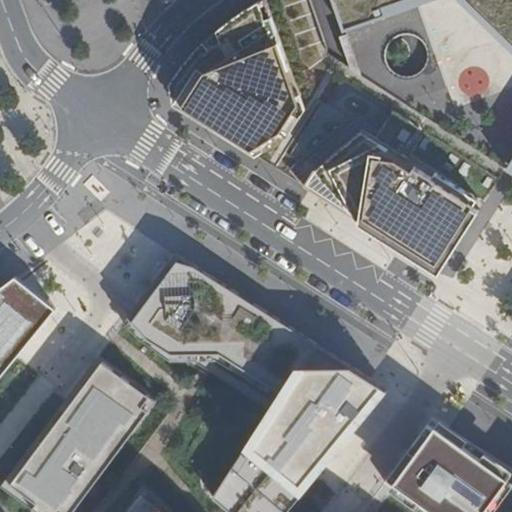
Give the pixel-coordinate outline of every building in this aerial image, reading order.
[(306,109),(266,0),(260,0),(245,9),(223,24),(203,42),(191,55),(182,66),(171,84),(174,103),(256,155),(288,134),(306,109)] [(511,0),(333,0),(344,31),(346,30),(418,4),(447,86),(403,101),(511,171),(511,0)] [(418,4),(346,30),(347,34),(340,36),(352,69),(403,101),(447,86),(418,4)] [(313,170),(303,186),(439,273),(480,210),(474,206),(479,199),(455,183),(456,182),(412,153),(409,158),(364,129),(313,170)] [(240,294),(175,252),(123,322),(207,376),(210,372),(269,411),(276,415),(252,451),(246,446),(213,497),(231,511),(287,511),(304,492),(298,488),(323,458),(328,462),(389,389),(250,300),(246,307),(235,301),(240,294)] [(0,378),(57,308),(17,275),(0,287),(0,378)] [(250,300),(240,294),(235,301),(246,307),(250,300)] [(103,360),(98,356),(87,371),(92,375),(103,360)] [(39,447),(8,489),(38,511),(73,511),(149,411),(142,406),(150,395),(103,360),(92,375),(87,371),(64,402),(69,406),(41,444),(36,439),(33,443),(39,447)] [(157,400),(150,395),(142,406),(149,411),(157,400)] [(64,402),(36,439),(41,444),(69,406),(64,402)] [(276,415),(269,411),(246,446),(252,451),(276,415)] [(511,511),(511,468),(432,417),(385,482),(426,511),(511,511)] [(2,485),(8,489),(39,447),(33,443),(2,485)] [(298,488),(304,492),(328,462),(323,458),(298,488)] [(168,511),(143,492),(126,511),(168,511)]
